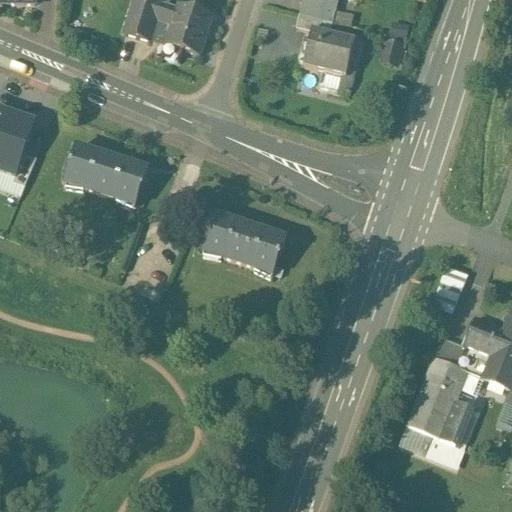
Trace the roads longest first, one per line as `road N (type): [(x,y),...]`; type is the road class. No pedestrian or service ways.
road 1 (secondary): [(404,209),(294,511)]
road 2 (residential): [(205,128),(0,42)]
road 3 (secondary): [(472,0),(404,209)]
road 4 (residential): [(404,209),(205,128)]
road 5 (residential): [(247,0),(205,128)]
